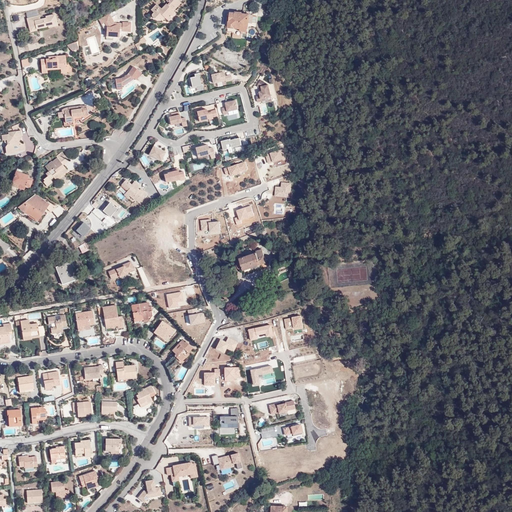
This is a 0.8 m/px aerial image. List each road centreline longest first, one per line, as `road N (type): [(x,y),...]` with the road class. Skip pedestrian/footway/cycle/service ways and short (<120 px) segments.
road 1 (tertiary): [(0,298),(129,140),(203,0)]
road 2 (residential): [(149,438),(167,398),(163,369),(151,355),(123,347),(0,363)]
road 3 (residential): [(149,438),(125,426),(90,426),(0,440)]
